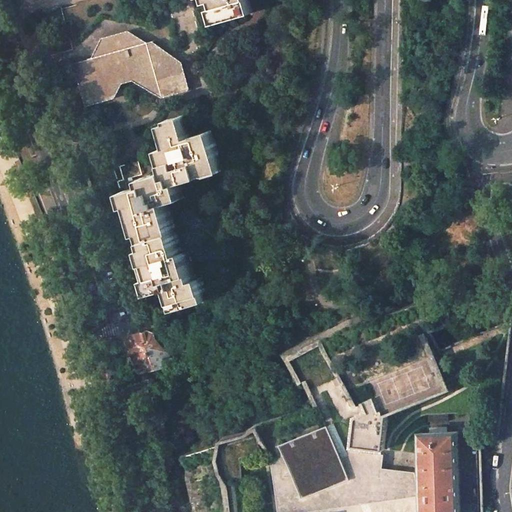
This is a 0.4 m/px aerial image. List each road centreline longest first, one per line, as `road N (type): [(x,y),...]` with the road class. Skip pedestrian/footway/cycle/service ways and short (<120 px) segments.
road 1 (secondary): [(340,0),(332,92),(303,185),(322,221),(343,225),(365,217),(379,193),(385,0)]
road 2 (primary): [(153,511),(92,276)]
road 3 (primary): [(92,276),(53,147),(32,116)]
road 4 (primary): [(32,116),(92,276)]
road 5 (secondary): [(484,0),(467,117),(484,148)]
